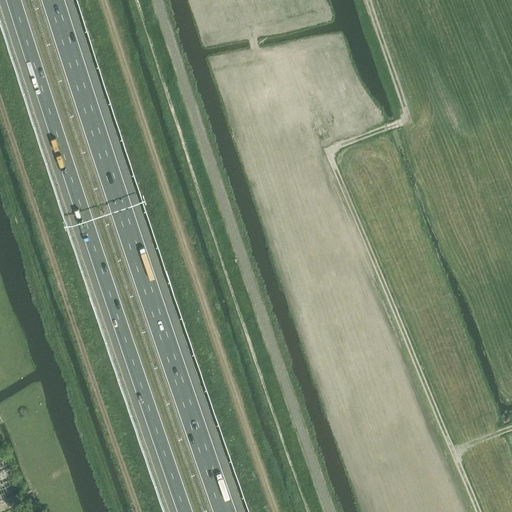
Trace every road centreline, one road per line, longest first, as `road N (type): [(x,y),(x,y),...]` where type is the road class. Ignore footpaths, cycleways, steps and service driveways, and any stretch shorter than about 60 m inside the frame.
road 1 (unknown): [(307,511),(134,0)]
road 2 (motorway): [(13,0),(185,511)]
road 3 (motorway): [(224,511),(53,0)]
road 4 (track): [(274,511),(103,0)]
road 5 (track): [(0,103),(138,511)]
